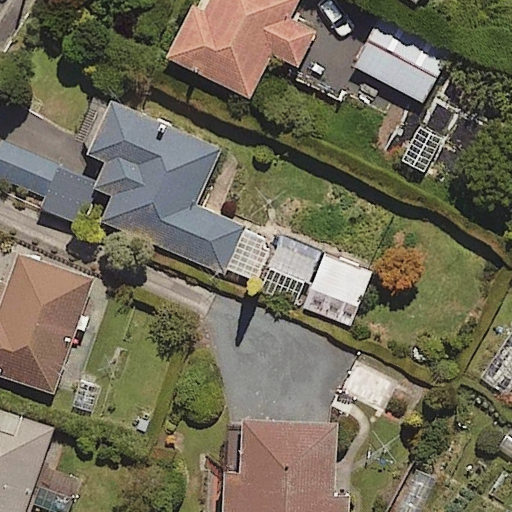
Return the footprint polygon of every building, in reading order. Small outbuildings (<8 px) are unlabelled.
[(296,55),(313,22),(285,7),(288,0),(183,0),(162,41),(246,85),(268,41),(296,55)] [(449,47),(376,7),(350,55),(422,95),(449,47)] [(109,89),(85,139),(103,147),(90,174),(4,132),(0,140),(0,172),(40,192),(38,197),(86,221),(93,206),(236,273),(258,227),(194,197),(220,142),(109,89)] [(321,245),(267,220),(249,260),(257,264),(251,278),(296,298),(321,245)] [(86,308),(80,305),(94,267),(16,238),(0,279),(0,365),(50,384),(74,319),(81,321),(86,308)] [(321,245),(296,298),(348,321),(372,268),(321,245)] [(511,379),(511,324),(504,320),(473,371),(505,391),(511,379)] [(390,375),(356,360),(344,386),(378,401),(390,375)] [(19,511),(26,495),(70,511),(77,492),(31,474),(51,421),(0,401),(0,511),(19,511)] [(236,497),(235,511),(328,511),(329,511),(347,511),(349,484),(331,483),(333,407),(241,404),(239,458),(217,457),(216,497),(236,497)]
